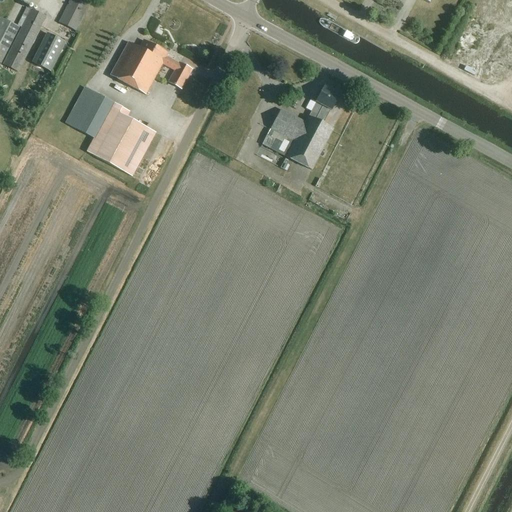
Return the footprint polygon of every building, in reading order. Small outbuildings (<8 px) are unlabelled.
[(70,0),(59,23),(75,31),(90,0),(70,0)] [(46,16),(31,9),(3,65),(18,72),(46,16)] [(0,62),(1,63),(19,28),(1,18),(0,19),(0,62)] [(46,33),(31,62),(51,72),(66,43),(46,33)] [(167,55),(143,41),(138,49),(128,43),(110,76),(145,95),(161,65),(173,71),(167,83),(180,90),(191,70),(178,63),(177,64),(166,57),(167,55)] [(267,135),(261,145),(312,171),(334,129),(324,124),(340,94),(324,85),(315,102),(316,102),(311,112),(308,116),(304,121),(281,109),(270,130),(267,135)] [(118,112),(121,107),(85,88),(65,124),(94,139),(86,153),(132,177),(154,132),(118,112)] [(289,113),(296,116),(300,106),(293,103),(289,113)] [(423,119),(419,128),(424,131),(429,122),(423,119)] [(262,183),(268,175),(264,172),(258,180),(262,183)]
